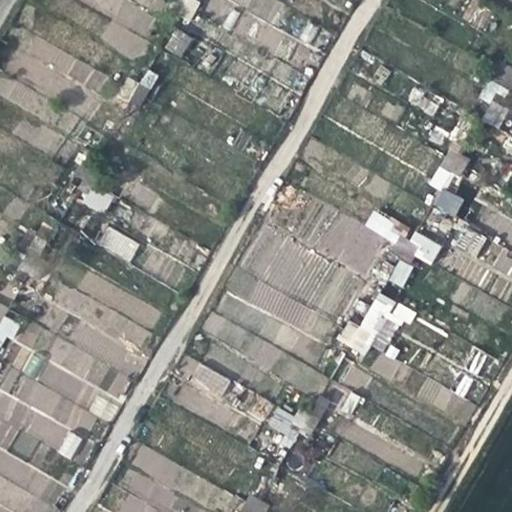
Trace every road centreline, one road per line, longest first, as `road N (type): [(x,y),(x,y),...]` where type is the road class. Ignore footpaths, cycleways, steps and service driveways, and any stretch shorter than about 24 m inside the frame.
road 1 (track): [(72,511),(359,0)]
road 2 (unknown): [(431,511),(511,372)]
